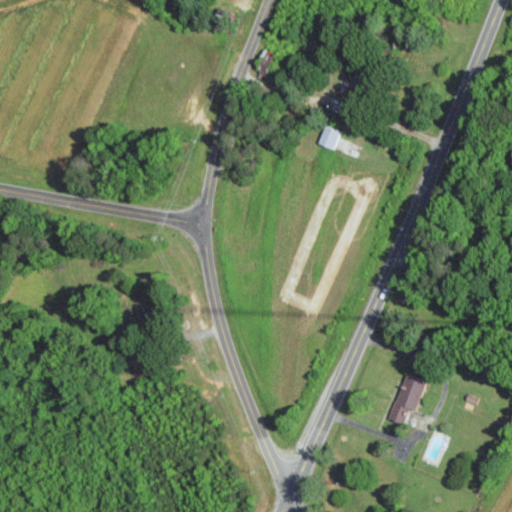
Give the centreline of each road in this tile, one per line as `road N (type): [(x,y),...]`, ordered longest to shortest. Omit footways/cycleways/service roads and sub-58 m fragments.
road 1 (residential): [(288,499),(225,340),(206,252),(212,167),(268,0)]
road 2 (primary): [(281,511),(488,33)]
road 3 (residential): [(205,222),(0,187)]
